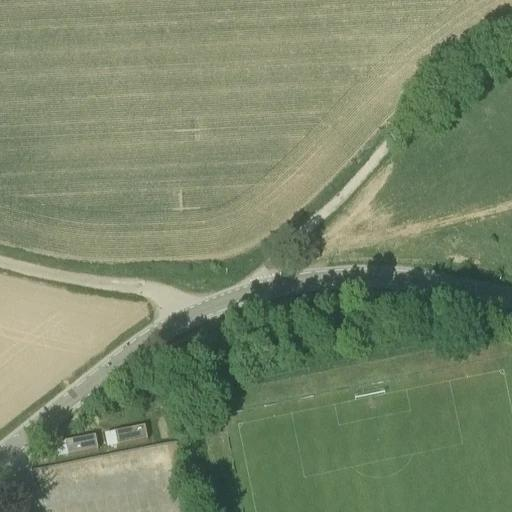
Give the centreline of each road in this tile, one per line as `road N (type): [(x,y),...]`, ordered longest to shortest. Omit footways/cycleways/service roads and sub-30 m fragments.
road 1 (unclassified): [(254,291),(413,116),(511,41)]
road 2 (unclassified): [(0,457),(145,341),(254,291)]
road 3 (unclassified): [(254,291),(374,276),(511,297)]
road 4 (track): [(186,317),(159,293),(0,263)]
